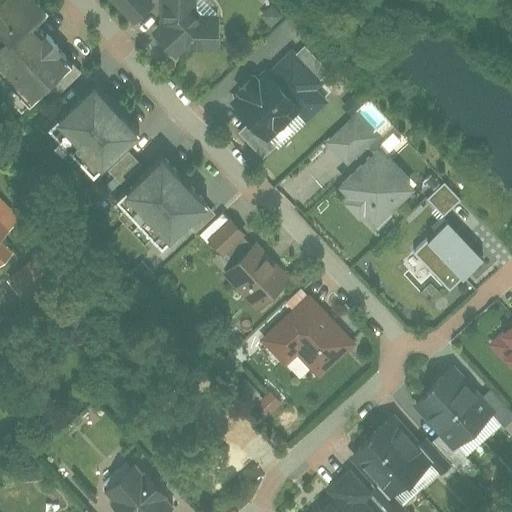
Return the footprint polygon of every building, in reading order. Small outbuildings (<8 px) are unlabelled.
[(0,67),(25,93),(65,54),(29,17),(46,1),(45,0),(0,0),(0,25),(1,26),(0,26),(0,67)] [(109,0),(130,21),(151,0),(109,0)] [(161,0),(161,19),(150,29),(174,56),(183,47),(215,47),(215,14),(198,14),(192,8),(191,0),(161,0)] [(265,64),(228,99),(246,118),(235,129),(261,157),(328,95),(316,81),(328,69),(303,42),(293,51),(290,47),(268,67),(265,64)] [(90,166),(134,123),(89,76),(44,119),(90,166)] [(353,109),(328,133),(354,159),(334,178),(379,226),(393,212),(387,205),(412,181),(371,139),(376,134),(353,109)] [(163,234),(203,197),(158,149),(118,186),(163,234)] [(449,180),(432,196),(449,213),(465,197),(449,180)] [(0,198),(0,260),(11,249),(0,237),(0,234),(18,216),(0,198)] [(252,306),(287,274),(253,237),(247,242),(225,217),(207,234),(229,259),(219,269),(252,306)] [(445,217),(398,261),(421,285),(429,278),(442,291),(480,255),(445,217)] [(11,274),(37,311),(80,282),(55,245),(11,274)] [(355,341),(307,291),(258,338),(284,364),(294,354),(316,377),(355,341)] [(511,320),(489,341),(511,366),(511,320)] [(436,386),(474,427),(498,405),(460,364),(436,386)] [(412,409),(450,449),(474,427),(436,386),(412,409)] [(393,411),(370,432),(411,475),(433,455),(393,411)] [(370,432),(348,452),(388,496),(411,475),(370,432)] [(165,511),(176,503),(133,455),(99,485),(122,511),(165,511)] [(370,491),(348,467),(324,488),(329,493),(307,511),(376,511),(363,497),(370,491)]
